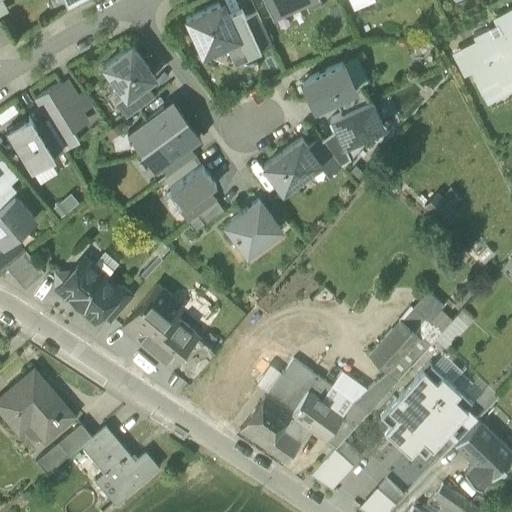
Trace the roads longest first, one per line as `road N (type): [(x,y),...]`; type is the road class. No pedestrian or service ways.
road 1 (residential): [(321,511),(0,307)]
road 2 (residential): [(133,5),(238,148),(280,119)]
road 3 (residential): [(133,5),(0,75)]
